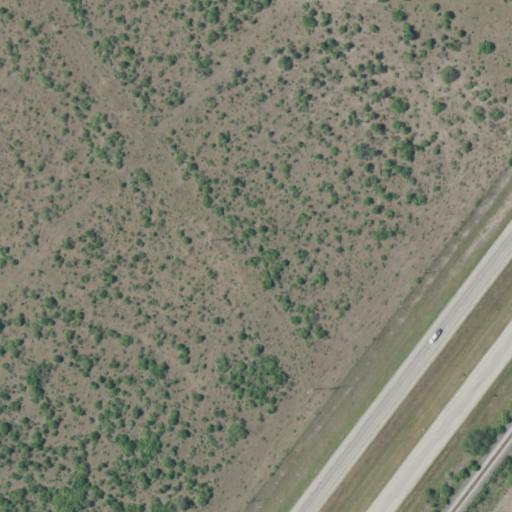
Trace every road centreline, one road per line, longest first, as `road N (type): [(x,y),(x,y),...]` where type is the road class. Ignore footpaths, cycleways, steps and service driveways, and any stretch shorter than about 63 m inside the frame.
road 1 (trunk): [(511,244),(310,511)]
road 2 (trunk): [(377,511),(511,338)]
